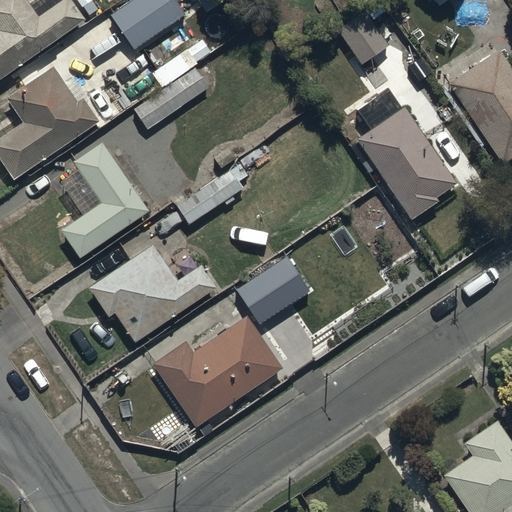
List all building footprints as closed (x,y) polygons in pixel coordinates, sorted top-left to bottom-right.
[(0,0),(0,77),(85,16),(74,0),(55,0),(40,11),(31,0),(0,0)] [(184,11),(176,0),(127,0),(112,11),(136,46),(184,11)] [(366,7),(337,27),(361,62),(389,42),(366,7)] [(511,64),(498,43),(447,79),(503,160),(511,153),(511,64)] [(53,63),(9,92),(26,118),(19,123),(0,135),(0,153),(14,175),(100,118),(83,93),(76,98),(53,63)] [(208,85),(194,64),(133,106),(148,127),(208,85)] [(457,178),(403,102),(355,137),(411,215),(438,195),(437,193),(457,178)] [(101,195),(60,225),(80,253),(148,205),(101,139),(74,158),(101,195)] [(231,166),(175,202),(189,222),(244,186),(231,166)] [(178,275),(152,238),(88,285),(108,313),(113,309),(135,340),(216,281),(200,259),(178,275)] [(284,265),(240,293),(257,320),(301,292),(284,265)] [(185,336),(152,359),(195,423),(283,364),(247,312),(193,348),(185,336)] [(473,451),(443,470),(470,511),(495,511),(502,508),(504,511),(506,511),(511,508),(511,437),(498,415),(464,438),(473,451)]
